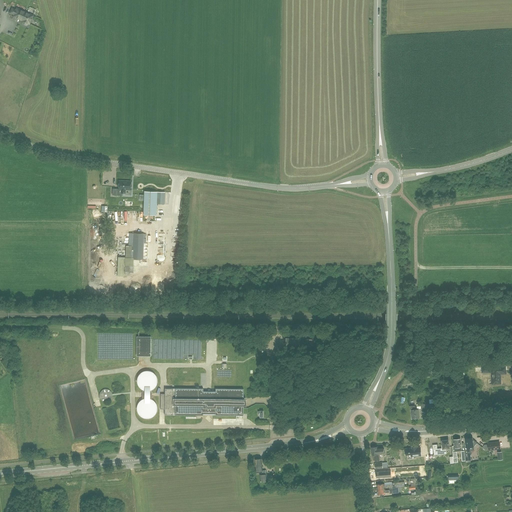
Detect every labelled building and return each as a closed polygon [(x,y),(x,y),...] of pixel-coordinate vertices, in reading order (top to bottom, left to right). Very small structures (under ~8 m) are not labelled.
[(34,16),(17,8),(16,10),(12,8),(10,13),(13,15),(13,17),(22,21),(22,22),(22,23),(23,24),(23,25),(24,25),(25,25),(25,26),(26,26),(28,25),(28,24),(29,24),(34,16)] [(130,190),(131,181),(119,181),(119,189),(118,189),(118,191),(117,191),(116,195),(122,195),(122,193),(125,193),(125,195),(130,195),(130,190)] [(155,215),(155,204),(164,204),(165,192),(145,192),(144,215),(155,215)] [(144,234),(136,233),(129,233),(129,245),(132,246),(126,246),(125,257),(118,257),(117,276),(125,276),(133,276),(133,266),(134,259),(143,259),(144,241),(144,234)] [(151,356),(151,336),(138,336),(138,356),(151,356)] [(300,339),(300,338),(286,338),(286,348),(300,348),(300,347),(313,347),(320,347),(320,339),(313,339),(300,339)] [(493,384),(501,384),(501,374),(506,374),(506,367),(493,367),(493,384)] [(158,383),(158,382),(158,379),(158,378),(157,376),(155,375),(154,374),(152,373),(150,372),(149,372),(147,373),(145,373),(143,374),(142,375),(141,376),(140,378),(140,380),(140,382),(140,384),(141,385),(142,387),(143,388),(144,390),(146,390),(148,391),(149,391),(152,391),(153,390),(154,389),(156,388),(157,386),(158,385),(158,383)] [(203,391),(203,388),(175,388),(175,390),(173,390),(173,388),(165,388),(165,394),(161,394),(160,409),(165,409),(165,415),(173,415),(173,413),(175,413),(175,415),(203,415),(203,414),(215,414),(215,415),(243,415),(243,389),(215,388),(215,391),(203,391)] [(105,402),(107,402),(108,402),(109,401),(110,400),(111,400),(112,399),(112,397),(112,395),(112,394),(112,393),(111,392),(110,391),(109,390),(108,389),(107,389),(106,389),(104,389),(103,390),(101,391),(100,392),(100,393),(99,395),(99,396),(100,397),(100,398),(100,399),(101,400),(102,401),(104,402),(105,402)] [(415,410),(415,407),(415,404),(409,405),(409,408),(411,407),(412,419),(419,418),(418,409),(415,410)] [(109,413),(111,427),(119,426),(118,416),(115,416),(114,412),(109,413)] [(472,440),(472,438),(465,438),(466,443),(465,444),(465,447),(464,447),(465,451),(466,460),(471,460),(469,446),(474,446),(477,443),(473,440),(472,440)] [(441,445),(442,449),(434,450),(434,455),(446,453),(446,449),(449,448),(448,440),(446,439),(444,440),(444,441),(442,441),(443,445),(441,445)] [(453,458),(458,458),(457,451),(462,450),(460,439),(453,440),(454,446),(452,446),(453,457),(453,458)] [(371,447),(372,455),(374,455),(374,461),(380,461),(379,454),(384,454),(384,452),(384,450),(383,449),(383,448),(378,448),(377,447),(375,447),(374,446),(372,447),(371,447)] [(413,454),(405,455),(405,458),(410,458),(410,460),(424,460),(423,453),(418,453),(418,450),(413,450),(413,454)] [(256,473),(262,472),(262,475),(259,475),(260,482),(267,482),(266,474),(266,470),(263,470),(261,459),(258,459),(258,458),(256,459),(255,459),(256,473)]
